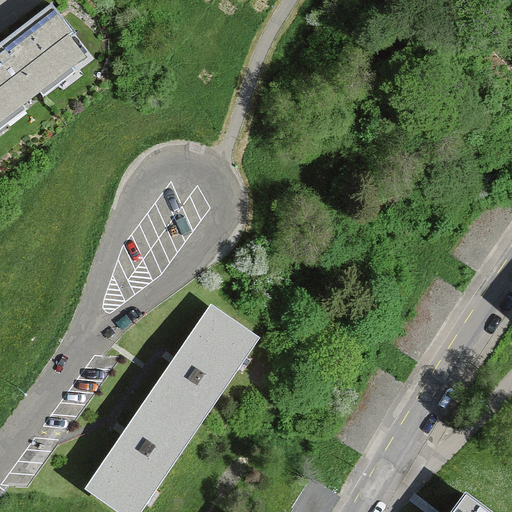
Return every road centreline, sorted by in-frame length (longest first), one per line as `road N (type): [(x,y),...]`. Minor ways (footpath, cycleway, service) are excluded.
road 1 (residential): [(0,460),(218,222)]
road 2 (residential): [(511,289),(364,511)]
